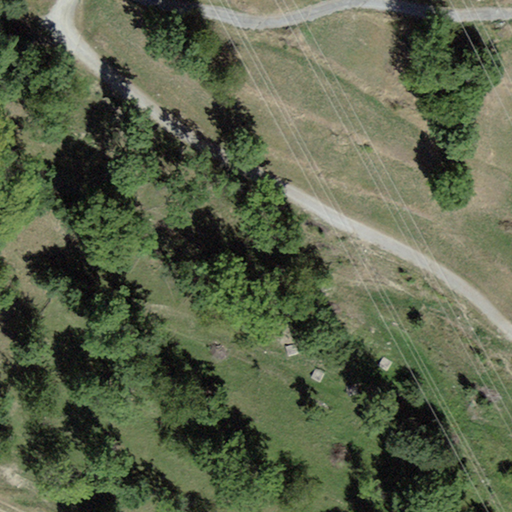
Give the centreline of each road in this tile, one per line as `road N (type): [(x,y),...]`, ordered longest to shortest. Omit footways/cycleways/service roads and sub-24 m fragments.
road 1 (track): [(511,339),(421,265),(233,155),(88,55),(68,28),(73,0)]
road 2 (track): [(162,0),(277,24),(383,4),(511,18)]
